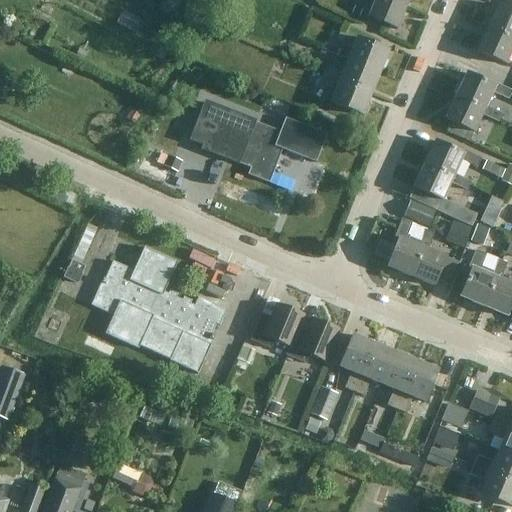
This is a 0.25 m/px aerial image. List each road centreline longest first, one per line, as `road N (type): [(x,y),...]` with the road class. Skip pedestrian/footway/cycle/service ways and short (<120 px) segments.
road 1 (residential): [(336,287),(0,135)]
road 2 (residential): [(336,287),(450,0)]
road 3 (residential): [(511,360),(336,287)]
